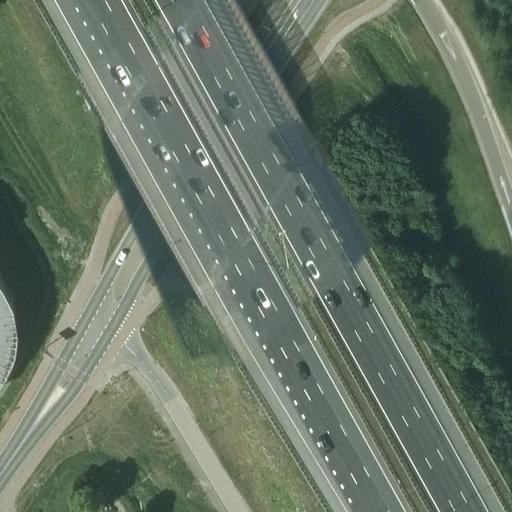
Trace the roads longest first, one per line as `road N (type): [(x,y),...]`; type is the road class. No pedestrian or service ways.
road 1 (motorway): [(94,0),(379,511)]
road 2 (motorway): [(465,511),(183,0)]
road 3 (secondary): [(107,335),(177,212),(320,0)]
road 4 (secondary): [(285,0),(141,217),(83,322)]
road 5 (motorway): [(511,211),(457,59),(420,0)]
road 6 (unclassified): [(238,511),(142,363),(107,335)]
road 7 (secondary): [(0,477),(107,335)]
road 8 (secondary): [(83,322),(0,474)]
